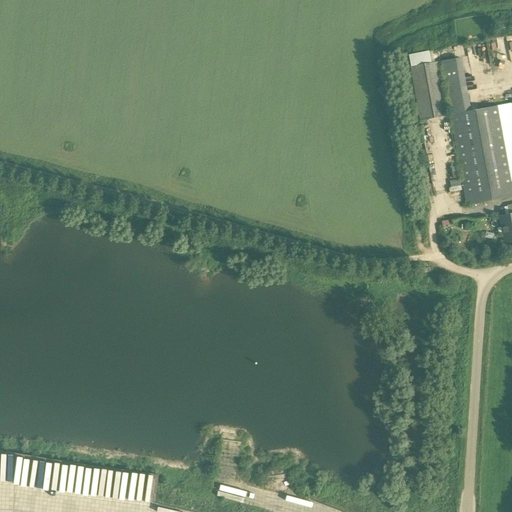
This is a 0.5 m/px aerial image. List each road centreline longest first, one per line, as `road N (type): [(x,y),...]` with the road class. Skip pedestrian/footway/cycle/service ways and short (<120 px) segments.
road 1 (track): [(437,256),(357,260),(0,163)]
road 2 (unclassified): [(467,511),(480,299),(492,275),(511,268)]
